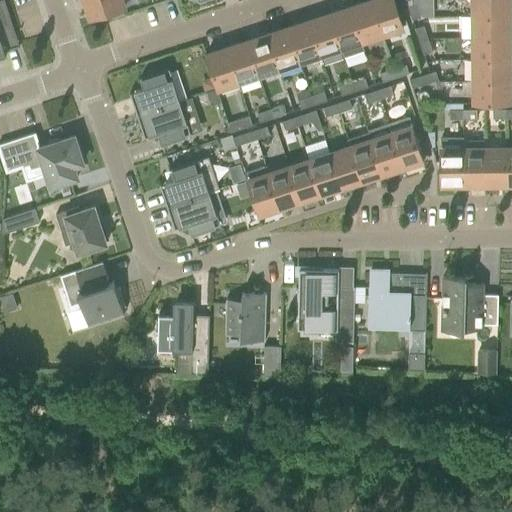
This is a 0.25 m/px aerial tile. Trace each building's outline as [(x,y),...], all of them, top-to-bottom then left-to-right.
[(121,0),(83,0),(90,17),(123,6),(121,0)] [(370,0),(350,7),(361,41),(381,34),(370,0)] [(393,0),(370,0),(381,34),(402,27),(393,0)] [(472,0),(472,16),(508,15),(507,0),(472,0)] [(416,3),(407,6),(412,20),(420,17),(416,3)] [(350,7),(329,14),(340,48),(361,41),(350,7)] [(340,48),(329,14),(308,21),(319,54),(340,48)] [(508,37),(508,15),(472,16),(473,38),(508,37)] [(319,54),(308,21),(288,27),(299,61),(319,54)] [(419,41),(428,38),(423,25),(414,28),(419,41)] [(299,61),(288,27),(267,34),(278,68),(299,61)] [(278,68),(267,34),(246,41),(257,75),(278,68)] [(508,59),(508,37),(473,38),(473,59),(508,59)] [(428,38),(419,41),(423,54),(432,51),(428,38)] [(257,75),(246,41),(226,48),(237,81),(257,75)] [(237,81),(226,48),(205,54),(216,88),(237,81)] [(508,59),(473,59),(473,81),(509,81),(508,59)] [(405,64),(392,68),(395,77),(408,73),(405,64)] [(143,88),(135,91),(138,100),(132,102),(136,115),(179,101),(169,68),(139,78),(143,88)] [(395,77),(392,68),(379,73),(382,82),(395,77)] [(435,71),(422,75),(424,84),(437,80),(435,71)] [(424,84),(422,75),(409,79),(411,88),(424,84)] [(212,78),(201,81),(204,92),(215,88),(212,78)] [(351,82),(354,91),(367,87),(364,78),(351,82)] [(509,81),(473,81),(473,103),(509,103),(509,81)] [(354,91),(351,82),(338,86),(341,95),(354,91)] [(389,85),(376,90),(379,98),(392,94),(389,85)] [(215,89),(205,92),(209,105),(211,104),(219,101),(216,90),(215,89)] [(379,98),(376,90),(363,94),(366,103),(379,98)] [(310,96),(313,104),(326,100),(323,91),(310,96)] [(413,92),(417,104),(443,104),(447,104),(447,91),(413,92)] [(313,104),(310,96),(297,100),(300,109),(313,104)] [(335,103),(338,112),(351,108),(348,99),(335,103)] [(190,133),(179,101),(136,115),(141,128),(146,126),(149,135),(157,133),(161,143),(190,133)] [(338,112),(335,103),(322,107),(325,116),(338,112)] [(282,105),(270,109),(272,118),(285,114),(282,105)] [(272,118),(270,109),(257,113),(259,122),(272,118)] [(476,109),(462,110),(462,119),(476,119),(476,109)] [(506,118),(505,109),(492,109),(492,118),(506,118)] [(462,119),(462,110),(449,110),(449,119),(462,119)] [(307,112),(294,117),(297,125),(310,121),(307,112)] [(248,116),(227,123),(230,132),(251,125),(248,116)] [(409,116),(387,123),(402,167),(423,160),(409,116)] [(297,125),(294,117),(281,121),(284,130),(297,125)] [(387,123),(367,130),(367,131),(368,131),(371,139),(370,140),(381,173),(402,167),(387,123)] [(253,130),(256,139),(269,135),(266,126),(253,130)] [(253,130),(240,135),(243,143),(256,139),(253,130)] [(370,140),(371,139),(368,131),(367,131),(347,138),(350,146),(361,180),(381,173),(370,140)] [(0,152),(6,171),(21,166),(29,164),(30,168),(43,164),(50,186),(77,177),(73,166),(82,163),(74,136),(39,147),(34,132),(0,143),(0,152)] [(435,132),(426,132),(431,147),(435,147),(435,132)] [(484,148),(485,148),(485,140),(462,140),(462,148),(463,148),(463,184),(485,184),(484,148)] [(350,146),(329,153),(340,187),(361,180),(350,146)] [(463,148),(462,148),(440,148),(440,184),(463,184),(463,148)] [(506,148),(485,148),(484,148),(485,184),(506,184),(506,148)] [(329,153),(308,160),(320,194),(340,187),(329,153)] [(167,191),(162,193),(166,206),(219,189),(208,156),(169,169),(172,179),(165,182),(167,191)] [(308,160),(288,166),(299,200),(320,194),(308,160)] [(288,166),(268,173),(267,173),(279,207),(299,200),(288,166)] [(267,173),(268,173),(266,168),(245,175),(245,178),(246,181),(250,192),(251,194),(257,214),(279,207),(267,173)] [(242,169),(231,173),(234,182),(245,178),(245,175),(243,169),(242,169)] [(246,181),(236,185),(239,195),(241,195),(250,192),(246,181)] [(68,183),(61,185),(64,194),(71,192),(68,183)] [(219,189),(166,206),(170,219),(176,217),(179,227),(187,224),(190,234),(220,225),(216,214),(224,212),(217,190),(219,190),(219,189)] [(78,206),(55,214),(65,244),(73,241),(77,253),(106,243),(104,240),(107,239),(103,226),(100,227),(93,206),(79,210),(78,206)] [(34,208),(2,218),(1,234),(39,222),(34,208)] [(113,280),(109,282),(102,261),(59,275),(70,306),(80,303),(82,307),(81,307),(81,309),(82,308),(88,325),(123,314),(122,308),(125,306),(119,287),(115,288),(113,280)] [(336,342),(352,343),(354,287),(338,286),(338,270),(298,269),(297,316),(295,316),(295,323),(297,323),(297,330),(336,330),(336,342)] [(407,370),(424,370),(426,274),(425,274),(424,294),(409,294),(410,274),(370,273),(370,272),(369,272),(368,324),(408,325),(408,330),(423,330),(423,353),(408,353),(407,370)] [(442,277),(441,330),(463,331),(463,327),(481,327),(481,324),(497,325),(497,294),(482,294),(482,284),(474,283),(464,283),(464,277),(442,277)] [(10,291),(0,294),(0,301),(4,312),(16,308),(10,291)] [(225,298),(224,333),(240,333),(240,339),(249,339),(264,340),(266,293),(251,293),(243,292),(241,292),(241,294),(241,298),(225,298)] [(190,374),(208,374),(209,315),(207,315),(206,322),(192,321),(193,304),(174,303),(173,314),(157,314),(157,349),(190,350),(190,374)] [(263,346),(262,376),(279,376),(280,346),(263,346)] [(496,350),(478,350),(477,373),(496,374),(496,350)]
